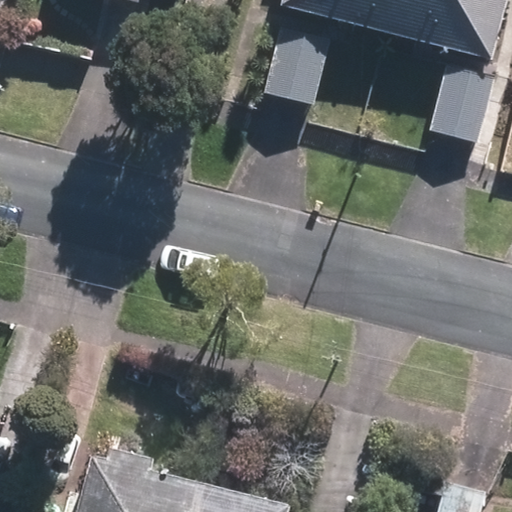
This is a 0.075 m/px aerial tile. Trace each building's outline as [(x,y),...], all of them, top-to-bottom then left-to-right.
[(386,35),(394,0),(281,0),(279,8),(386,35)] [(492,61),(507,0),(394,0),(386,35),(492,61)] [(326,39),(274,26),(257,92),(309,105),(326,39)] [(475,143),(491,77),(439,64),(423,131),(475,143)] [(155,459),(158,445),(113,434),(110,449),(90,444),(73,511),(187,511),(197,470),(155,459)] [(187,511),(289,511),(294,492),(201,470),(197,470),(187,511)] [(471,511),(480,481),(438,470),(427,511),(471,511)]
